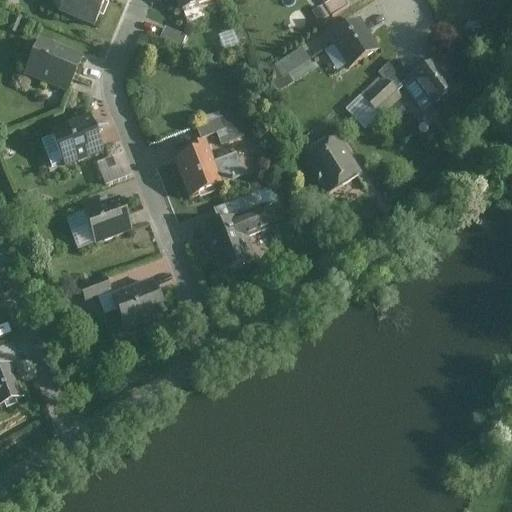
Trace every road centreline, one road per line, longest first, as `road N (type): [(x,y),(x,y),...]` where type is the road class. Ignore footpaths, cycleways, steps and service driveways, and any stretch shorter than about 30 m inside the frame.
road 1 (residential): [(142,0),(114,70),(115,93),(215,352)]
road 2 (residential): [(0,258),(73,441)]
road 3 (residential): [(73,441),(215,352)]
